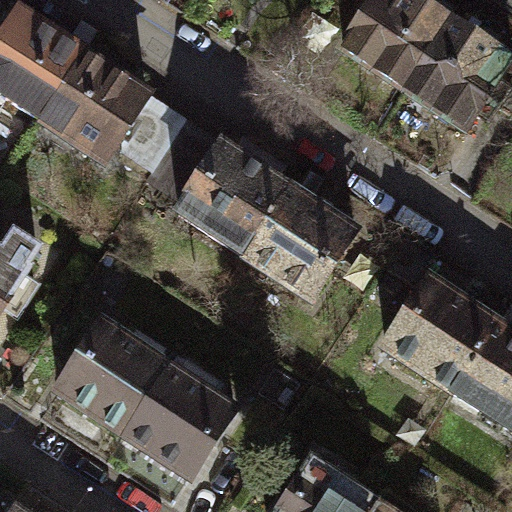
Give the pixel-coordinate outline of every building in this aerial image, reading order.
[(422,0),(375,0),(344,49),(404,88),(450,17),(422,0)] [(25,3),(0,42),(0,96),(42,124),(92,46),(25,3)] [(404,88),(467,128),(504,71),(511,59),(511,57),(450,17),(404,88)] [(42,124),(105,165),(121,142),(156,88),(92,46),(42,124)] [(511,59),(504,71),(511,76),(511,89),(499,109),(511,118),(511,59)] [(190,110),(156,88),(121,142),(154,165),(190,110)] [(230,136),(190,110),(154,165),(148,175),(187,201),(230,136)] [(187,201),(178,216),(243,258),(296,181),(230,136),(187,201)] [(243,258),(311,303),(362,225),(296,181),(243,258)] [(0,316),(10,301),(17,291),(43,249),(15,231),(6,245),(0,242),(0,316)] [(435,270),(383,349),(451,394),(503,316),(435,270)] [(451,394),(511,434),(511,321),(503,316),(451,394)] [(101,324),(57,393),(124,437),(169,368),(101,324)] [(124,437),(191,480),(236,411),(169,368),(124,437)] [(375,511),(386,495),(315,450),(275,511),(375,511)] [(413,511),(386,495),(375,511),(413,511)] [(38,511),(22,502),(15,511),(38,511)]
